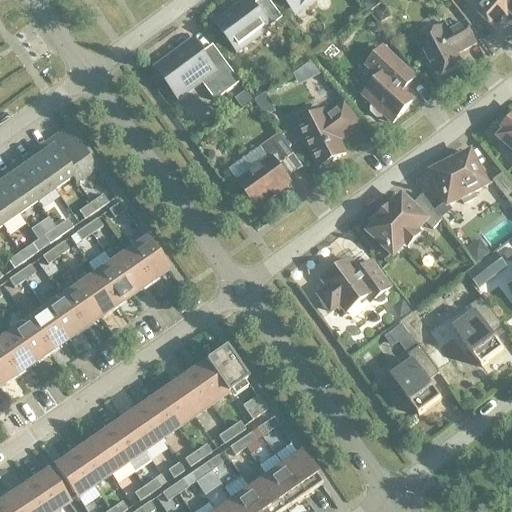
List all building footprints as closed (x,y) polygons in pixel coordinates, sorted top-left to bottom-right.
[(237,53),(270,28),(282,19),(267,0),(261,0),(253,7),(248,1),(243,5),(244,7),(237,12),(236,10),(216,25),(237,53)] [(316,0),(283,0),(295,16),(316,0)] [(358,0),(369,14),(384,3),(381,0),(358,0)] [(510,14),(511,16),(511,0),(487,0),(475,13),(495,31),(496,29),(495,28),(502,21),(503,22),(510,14)] [(386,8),(375,14),(381,24),(389,20),(390,16),(386,8)] [(415,42),(435,81),(462,67),(456,54),(462,50),(463,52),(476,45),(465,24),(445,34),(442,28),(435,32),(433,28),(428,27),(422,31),(420,35),(422,39),(415,42)] [(193,42),(156,70),(178,100),(192,90),(201,83),(215,102),(240,84),(216,51),(208,57),(204,57),(193,42)] [(415,100),(405,90),(415,80),(382,49),(367,65),(376,73),(370,80),(370,84),(373,86),(364,96),(374,106),(371,109),(371,114),(377,119),(381,119),(384,116),(393,124),(415,100)] [(246,94),(234,102),(241,111),(252,103),(246,94)] [(298,117),(301,123),(301,124),(297,126),(319,169),(346,155),(340,143),(341,142),(341,141),(346,137),(346,138),(361,127),(344,105),(327,118),(324,112),(319,114),(316,108),(298,117)] [(511,120),(503,130),(506,134),(501,140),(508,146),(505,150),(511,155),(511,120)] [(277,167),(293,155),(279,136),(263,147),(272,159),(237,184),(256,210),(291,185),(277,167)] [(59,139),(49,145),(76,184),(95,171),(71,137),(62,143),(59,139)] [(76,184),(49,145),(41,151),(44,155),(35,162),(55,191),(72,179),(75,185),(76,184)] [(474,194),(487,187),(471,155),(432,175),(448,207),(461,200),(464,206),(477,199),(474,194)] [(55,191),(35,162),(25,169),(22,164),(14,170),(37,203),(55,191)] [(37,203),(14,170),(6,176),(9,180),(0,185),(0,187),(19,216),(37,203)] [(511,185),(503,174),(492,182),(511,207),(511,185)] [(19,216),(0,187),(0,225),(1,228),(19,216)] [(103,196),(91,204),(97,213),(109,204),(103,196)] [(422,196),(414,205),(411,208),(402,199),(390,212),(391,213),(382,222),(382,221),(369,234),(393,257),(425,223),(434,230),(442,222),(422,196)] [(97,213),(91,204),(79,213),(85,221),(97,213)] [(125,212),(120,204),(108,212),(114,220),(125,212)] [(102,228),(97,220),(86,228),(91,236),(102,228)] [(67,221),(55,229),(61,237),(73,229),(67,221)] [(91,236),(86,228),(75,235),(81,243),(91,236)] [(61,237),(55,229),(43,237),(49,245),(61,237)] [(146,242),(129,254),(150,284),(167,272),(146,242)] [(68,251),(63,243),(52,251),(58,259),(68,251)] [(32,245),(20,253),(26,262),(38,253),(32,245)] [(58,259),(52,251),(42,258),(47,266),(58,259)] [(26,262),(20,253),(8,262),(14,270),(26,262)] [(150,284),(129,254),(112,265),(133,296),(150,284)] [(375,300),(390,289),(371,264),(358,274),(349,262),(323,281),(329,289),(319,297),(331,313),(340,306),(346,314),(356,306),(361,307),(373,298),(375,300)] [(133,296),(112,265),(95,277),(116,307),(133,296)] [(467,274),(478,289),(489,281),(478,266),(467,274)] [(35,274),(29,267),(19,274),(24,282),(35,274)] [(24,282),(19,274),(8,281),(13,289),(24,282)] [(116,307),(95,277),(78,288),(99,319),(116,307)] [(99,319),(78,288),(61,300),(83,331),(99,319)] [(458,353),(466,347),(481,368),(504,352),(491,334),(502,326),(481,299),(469,308),(474,314),(453,330),(444,337),(458,356),(459,355),(458,353)] [(83,331),(61,300),(45,312),(66,342),(83,331)] [(400,317),(410,311),(403,301),(398,305),(397,312),(400,317)] [(66,342),(45,312),(28,323),(49,354),(66,342)] [(49,354),(28,323),(11,335),(32,365),(49,354)] [(386,335),(393,345),(409,333),(401,323),(386,335)] [(32,365),(11,335),(0,342),(0,354),(15,377),(32,365)] [(428,383),(439,375),(420,347),(408,356),(412,363),(382,385),(395,404),(396,403),(395,402),(404,396),(419,417),(441,401),(428,383)] [(228,349),(225,351),(207,364),(228,395),(246,382),(235,367),(238,365),(228,349)] [(0,387),(15,377),(0,354),(0,387)] [(228,395),(207,364),(190,376),(211,406),(228,395)] [(211,406),(190,376),(173,387),(194,418),(211,406)] [(194,418),(173,387),(156,399),(177,429),(194,418)] [(243,407),(247,413),(254,408),(261,403),(257,398),(243,407)] [(177,429),(156,399),(139,411),(161,441),(177,429)] [(267,412),(261,403),(254,408),(260,417),(267,412)] [(260,417),(254,408),(247,413),(253,421),(260,417)] [(161,441),(139,411),(123,422),(144,453),(161,441)] [(278,427),(273,419),(262,427),(267,435),(278,427)] [(144,453),(123,422),(106,434),(127,464),(144,453)] [(239,424),(229,431),(234,439),(245,431),(239,424)] [(234,439),(229,431),(218,438),(223,446),(234,439)] [(127,464),(106,434),(89,445),(110,476),(127,464)] [(256,443),(250,435),(240,442),(245,450),(256,443)] [(245,450),(240,442),(229,449),(234,457),(245,450)] [(110,476),(89,445),(72,457),(93,488),(110,476)] [(206,447),(195,454),(200,462),(211,454),(206,447)] [(200,462),(195,454),(184,461),(189,469),(200,462)] [(300,456),(282,468),(304,499),(321,487),(300,456)] [(93,488),(72,457),(55,469),(76,500),(93,488)] [(222,466),(217,458),(206,465),(211,473),(222,466)] [(167,473),(173,480),(183,473),(178,465),(167,473)] [(211,473),(206,465),(195,472),(201,480),(211,473)] [(304,499),(282,468),(266,480),(287,510),(304,499)] [(47,474),(30,486),(47,511),(57,511),(68,505),(47,474)] [(284,511),(287,510),(266,480),(249,491),(263,511),(284,511)] [(155,481),(144,488),(150,496),(160,489),(155,481)] [(187,489),(182,481),(172,488),(178,496),(187,489)] [(47,511),(30,486),(13,497),(22,511),(47,511)] [(150,496),(144,488),(133,496),(139,503),(150,496)] [(178,496),(172,488),(161,495),(167,503),(178,496)] [(263,511),(249,491),(232,503),(238,511),(263,511)] [(22,511),(13,497),(0,505),(0,511),(22,511)] [(238,511),(232,503),(218,511),(238,511)]
